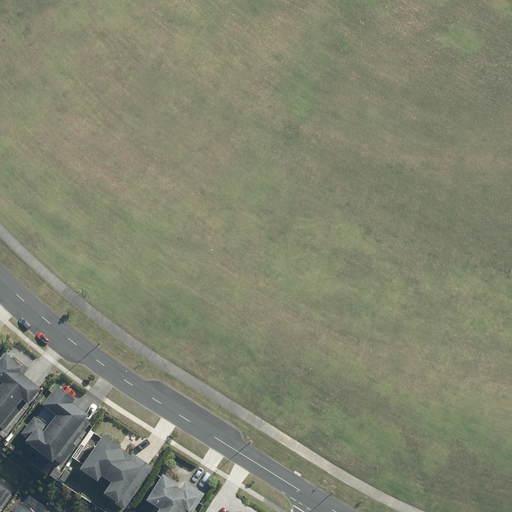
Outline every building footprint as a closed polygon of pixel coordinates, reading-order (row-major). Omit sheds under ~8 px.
[(0,428),(1,427),(4,429),(15,416),(12,413),(22,402),(27,406),(40,391),(19,372),(23,369),(6,354),(0,360),(0,380),(2,382),(0,384),(0,428)] [(74,442),(90,421),(86,418),(89,415),(73,403),(75,400),(58,386),(42,406),(55,417),(46,429),(32,419),(20,435),(60,467),(77,445),(74,442)] [(123,509),(153,466),(133,452),(131,455),(102,435),(79,468),(107,487),(103,492),(109,497),(108,499),(123,509)] [(192,511),(205,494),(185,481),(182,486),(164,473),(147,499),(159,507),(156,511),(192,511)] [(0,508),(12,492),(0,483),(0,508)] [(41,511),(45,507),(27,494),(13,511),(41,511)]
